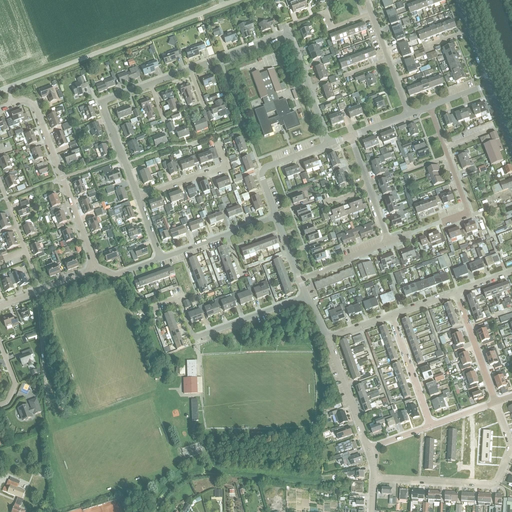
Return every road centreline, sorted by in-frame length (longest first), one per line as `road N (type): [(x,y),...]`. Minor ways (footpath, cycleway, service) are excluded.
road 1 (unclassified): [(6,87),(235,0)]
road 2 (residential): [(97,269),(35,109),(23,99),(12,103)]
road 3 (residential): [(150,309),(179,298),(199,336),(306,297)]
road 4 (residential): [(138,198),(103,103),(151,84)]
road 5 (residential): [(389,242),(468,213),(448,156)]
road 6 (residential): [(495,483),(375,479)]
road 7 (residential): [(276,216),(263,169),(328,143)]
